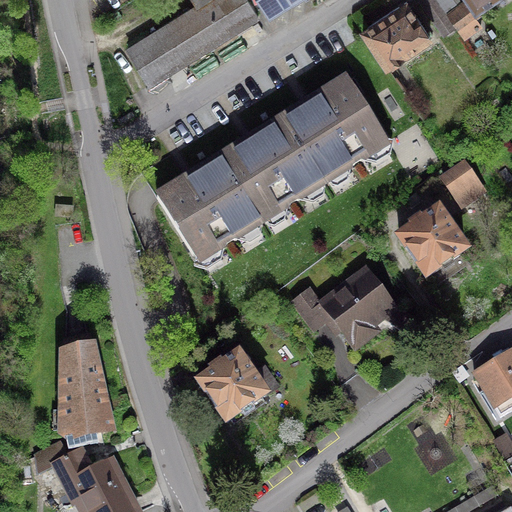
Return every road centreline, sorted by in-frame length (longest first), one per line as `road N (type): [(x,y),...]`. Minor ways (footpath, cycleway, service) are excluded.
road 1 (residential): [(192,511),(130,332),(97,173)]
road 2 (residential): [(511,319),(251,511)]
road 3 (residential): [(97,173),(364,0)]
road 4 (residential): [(97,173),(57,0)]
